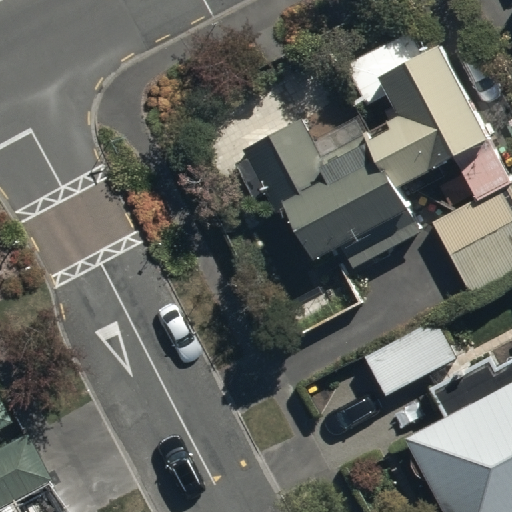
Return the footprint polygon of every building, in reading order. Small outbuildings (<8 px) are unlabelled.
[(300,115),(244,145),(248,156),(236,163),(253,196),(263,191),(277,218),(292,210),(317,258),(342,245),(353,266),(424,228),(400,183),(454,155),(476,197),(434,219),(472,292),(511,271),(511,174),(437,34),(420,43),(411,26),(345,61),(368,104),(392,91),(403,112),(322,156),(300,115)] [(433,319),(365,353),(384,390),(351,414),(375,446),(430,404),(410,377),(452,356),(433,319)] [(445,411),(405,432),(446,511),(511,511),(511,353),(495,362),(489,351),(430,382),(445,411)] [(0,421),(11,416),(0,393),(0,421)] [(0,501),(51,475),(29,433),(0,447),(0,501)]
